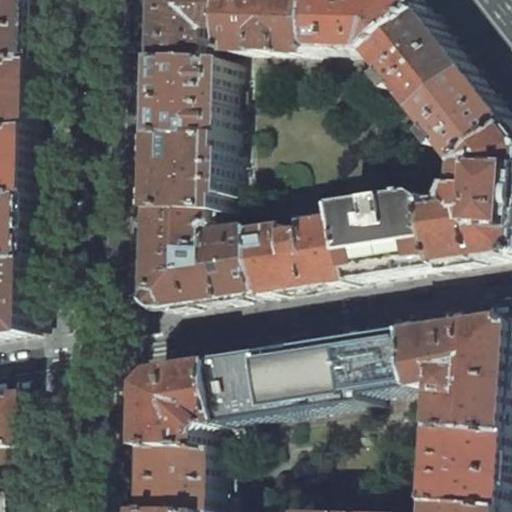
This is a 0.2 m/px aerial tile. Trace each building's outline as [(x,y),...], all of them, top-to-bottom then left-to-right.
[(50,64),(52,0),(0,0),(0,71),(13,69),(50,64)] [(177,0),(175,64),(225,65),(225,48),(231,48),(231,43),(225,43),(225,33),(246,34),(247,0),(177,0)] [(249,57),(301,58),(301,60),(303,60),(303,58),(332,59),(337,55),(337,0),(247,0),(246,34),(245,53),(249,57)] [(337,0),(337,55),(389,56),(390,56),(441,15),(429,0),(428,0),(337,0)] [(441,15),(390,56),(405,76),(399,81),(410,96),(417,91),(434,112),(485,72),(441,15)] [(50,64),(13,69),(15,80),(0,82),(10,137),(48,131),(50,64)] [(225,65),(175,64),(175,93),(173,139),(245,140),(246,112),(249,113),(250,93),(246,93),(246,69),(243,65),(225,65)] [(511,106),(485,72),(434,112),(450,133),(444,138),(455,152),(462,147),(479,170),(511,143),(511,106)] [(0,206),(47,199),(48,131),(10,137),(0,138),(0,206)] [(245,140),(173,139),(171,214),(235,215),(243,215),(243,204),(247,204),(248,154),(244,154),(245,141),(245,140)] [(452,206),(461,272),(511,263),(511,143),(479,170),(478,190),(473,202),(473,203),(452,206)] [(370,286),(461,272),(452,206),(439,199),(436,200),(435,197),(429,198),(429,201),(404,205),(404,203),(398,203),(398,205),(361,211),(363,223),(370,286)] [(0,206),(0,270),(45,264),(46,238),(47,238),(47,225),(46,225),(47,199),(0,206)] [(184,315),(283,300),(274,238),(273,233),(240,238),(236,241),(231,248),(227,249),(227,245),(230,245),(230,241),(227,241),(227,234),(229,234),(232,237),(237,232),(234,229),(235,215),(171,214),(169,302),(184,315)] [(283,300),(370,286),(363,223),(330,229),(328,216),(303,220),(305,233),(274,237),(274,238),(283,300)] [(0,343),(43,337),(45,264),(0,270),(0,343)] [(511,324),(429,337),(438,392),(463,389),(463,398),(458,399),(456,434),(511,436),(511,324)] [(389,400),(438,392),(429,337),(347,350),(235,367),(244,429),(390,407),(389,400)] [(179,376),(166,391),(164,451),(224,452),(224,441),(232,431),(234,431),(235,433),(239,432),(239,430),(244,429),(235,367),(179,376)] [(0,465),(7,506),(38,501),(41,397),(0,403),(0,465)] [(456,507),(511,511),(511,436),(456,434),(453,476),(445,476),(443,505),(452,506),(452,507),(456,507)] [(224,452),(164,451),(162,511),(230,511),(232,452),(224,452)] [(38,511),(38,501),(7,506),(0,506),(0,511),(38,511)]
